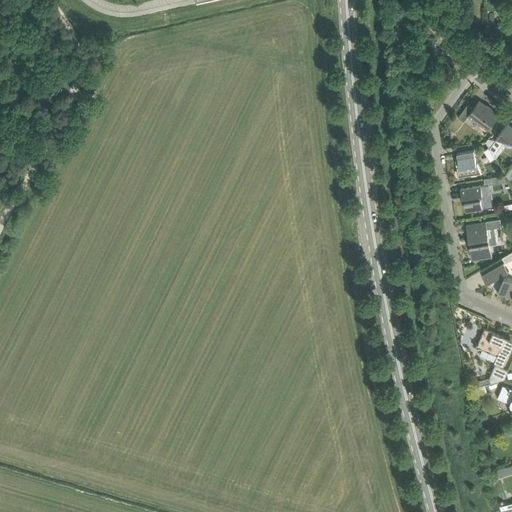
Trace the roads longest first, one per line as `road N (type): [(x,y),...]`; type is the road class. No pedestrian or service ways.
road 1 (secondary): [(436,511),(367,203),(346,0)]
road 2 (residential): [(511,318),(461,295),(431,125),(476,66)]
road 3 (track): [(0,233),(79,62),(76,35),(51,0)]
